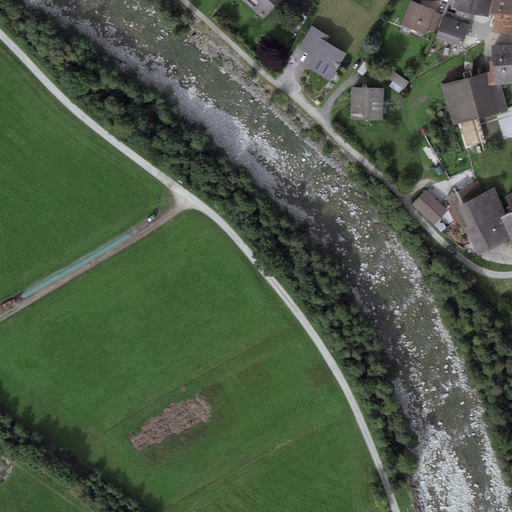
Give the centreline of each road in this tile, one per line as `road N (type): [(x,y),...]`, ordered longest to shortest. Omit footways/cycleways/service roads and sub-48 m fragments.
road 1 (residential): [(0,35),(71,108),(236,240),(320,347),(391,511)]
road 2 (residential): [(511,274),(493,275),(461,258),(276,82)]
